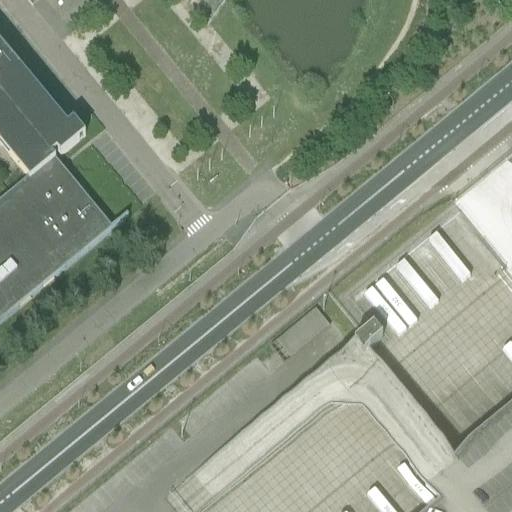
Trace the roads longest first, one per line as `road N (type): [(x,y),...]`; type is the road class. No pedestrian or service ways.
road 1 (tertiary): [(0,508),(511,80)]
road 2 (unknown): [(120,511),(333,334)]
